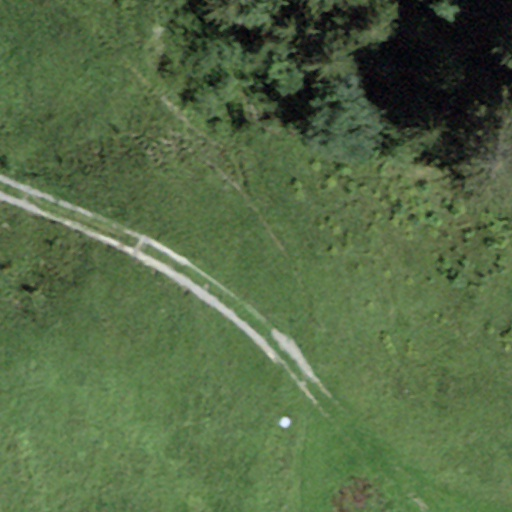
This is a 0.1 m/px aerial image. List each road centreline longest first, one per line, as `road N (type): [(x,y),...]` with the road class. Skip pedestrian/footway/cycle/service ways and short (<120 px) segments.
road 1 (track): [(304,389),(217,308),(111,241),(0,197)]
road 2 (track): [(481,511),(370,466),(304,389)]
